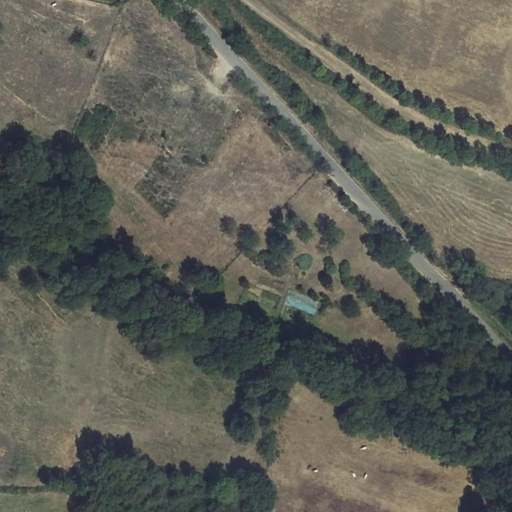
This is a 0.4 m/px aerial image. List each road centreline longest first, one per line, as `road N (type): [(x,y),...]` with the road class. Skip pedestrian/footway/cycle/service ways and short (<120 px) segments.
road 1 (unclassified): [(511,367),(175,0)]
road 2 (track): [(248,0),(381,100),(511,153)]
